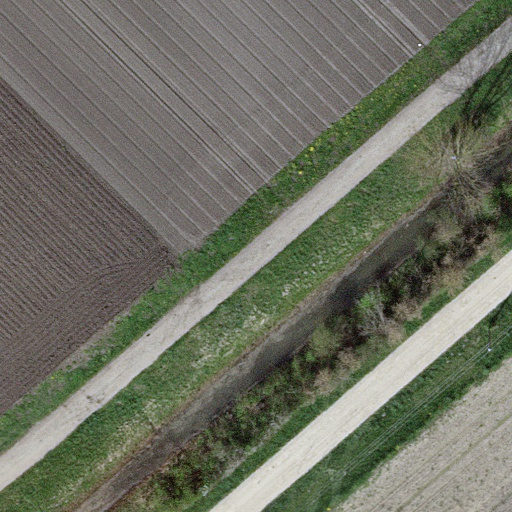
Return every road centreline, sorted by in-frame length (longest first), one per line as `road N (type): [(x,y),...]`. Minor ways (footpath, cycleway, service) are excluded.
road 1 (track): [(511,46),(0,495)]
road 2 (unclassified): [(247,511),(511,283)]
